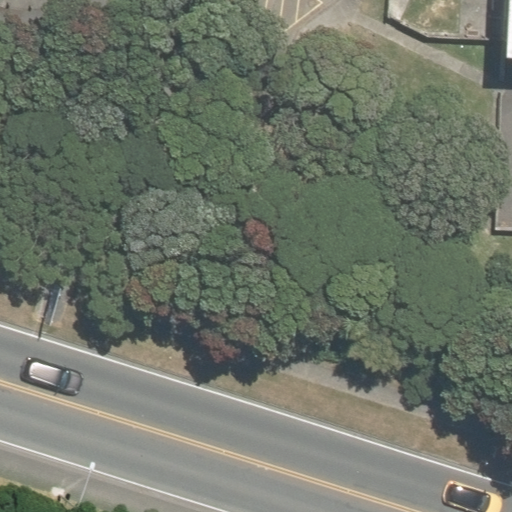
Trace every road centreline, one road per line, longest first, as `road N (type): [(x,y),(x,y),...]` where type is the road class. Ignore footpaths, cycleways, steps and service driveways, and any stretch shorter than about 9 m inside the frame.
road 1 (primary): [(405,511),(0,384)]
road 2 (residential): [(0,19),(111,13),(136,0)]
